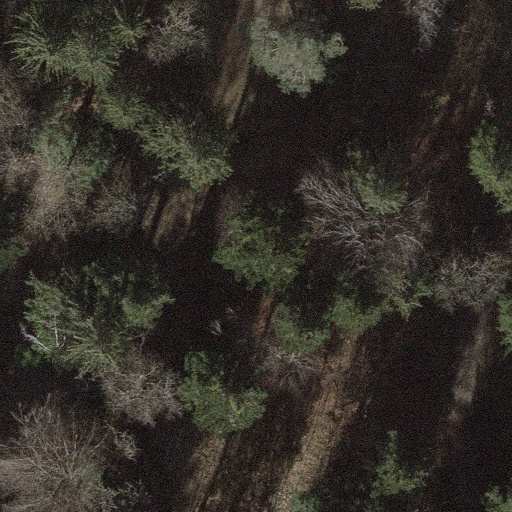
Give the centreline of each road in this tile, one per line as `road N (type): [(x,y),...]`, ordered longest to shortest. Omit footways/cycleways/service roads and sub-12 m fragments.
road 1 (track): [(256,0),(194,210),(134,306),(0,456)]
road 2 (track): [(458,511),(459,382),(468,339),(511,260)]
